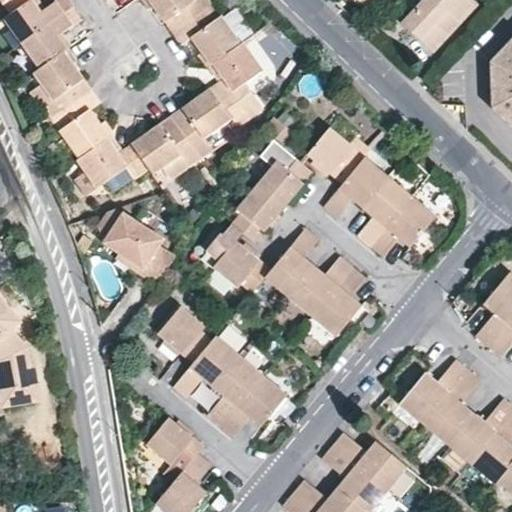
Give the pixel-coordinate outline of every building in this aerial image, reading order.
[(10,16),(31,1),(32,0),(0,0),(2,2),(1,2),(10,16)] [(56,0),(39,12),(31,1),(10,16),(4,20),(22,44),(75,7),(70,1),(69,0),(56,0)] [(148,0),(165,23),(174,35),(214,6),(209,0),(195,0),(195,1),(194,0),(148,0)] [(422,38),(433,49),(473,5),(467,0),(429,0),(407,24),(422,38)] [(174,35),(182,47),(192,40),(196,45),(210,66),(213,64),(240,45),(214,6),(174,35)] [(80,14),(75,7),(22,44),(39,68),(64,52),(68,49),(59,37),(84,20),(80,14)] [(511,38),(491,61),(503,72),(501,74),(508,80),(511,75),(511,38)] [(264,72),(243,43),(240,45),(213,64),(219,72),(224,81),(211,90),(229,114),(232,119),(238,127),(265,109),(247,83),(264,72)] [(92,91),(84,80),(74,66),(64,52),(39,68),(32,73),(52,102),(43,107),(52,120),(92,91)] [(511,75),(508,80),(501,74),(503,72),(491,61),(492,106),(504,94),(502,92),(510,85),(511,87),(511,75)] [(504,94),(492,106),(511,124),(511,87),(510,85),(502,92),(504,94)] [(229,114),(211,90),(190,105),(172,118),(201,159),(213,150),(205,138),(232,119),(229,114)] [(91,111),(101,104),(97,98),(92,91),(52,120),(80,157),(107,138),(109,137),(91,111)] [(299,138),(274,117),(264,130),(288,150),(299,138)] [(159,127),(133,146),(150,170),(154,174),(163,168),(180,155),(188,168),(201,159),(172,118),(159,127)] [(330,174),(343,184),(362,162),(352,153),(355,149),(350,144),(330,128),(307,155),(330,174)] [(372,150),(356,137),(350,144),(355,149),(352,153),(362,162),(366,157),(372,150)] [(115,149),(107,138),(80,157),(78,160),(97,189),(105,183),(126,169),(135,180),(150,170),(133,146),(119,155),(115,149)] [(314,173),(301,163),(289,153),(279,164),(276,161),(256,185),(284,209),(298,193),(314,173)] [(188,168),(180,155),(163,168),(171,180),(188,168)] [(354,199),(364,207),(389,177),(366,157),(362,162),(343,184),(324,207),(332,214),(337,219),(354,199)] [(135,180),(126,169),(105,183),(113,194),(135,180)] [(389,177),(364,207),(374,216),(358,235),(366,241),(372,246),(413,197),(389,177)] [(232,225),(243,233),(256,244),(273,222),(284,209),(256,185),(236,209),(241,213),(231,224),(232,225)] [(437,217),(413,197),(372,246),(379,252),(385,258),(401,238),(412,247),(437,217)] [(121,211),(117,208),(106,212),(97,226),(103,242),(121,211)] [(164,238),(121,211),(103,242),(110,246),(144,269),(164,238)] [(430,237),(438,244),(452,228),(444,220),(430,237)] [(265,278),(271,270),(252,254),(236,241),(243,233),(232,225),(208,254),(218,263),(213,268),(238,290),(242,285),(252,294),(265,278)] [(306,229),(271,270),(265,278),(289,298),(314,267),(304,259),(319,241),(313,236),(306,229)] [(314,267),(289,298),(312,317),(353,269),(345,262),(339,257),(324,275),(314,267)] [(353,269),(312,317),(337,338),(362,306),(352,298),(367,280),(361,275),(353,269)] [(511,273),(510,272),(483,305),(488,309),(494,314),(474,338),(487,348),(511,317),(511,273)] [(8,298),(0,288),(0,353),(4,358),(12,404),(44,398),(39,366),(35,366),(32,345),(16,327),(25,319),(8,298)] [(193,364),(213,341),(202,333),(206,328),(181,307),(158,335),(183,356),(193,364)] [(511,317),(487,348),(500,358),(511,344),(511,317)] [(193,364),(174,387),(188,398),(204,379),(208,383),(214,388),(240,356),(216,337),(213,341),(193,364)] [(240,356),(214,388),(219,392),(223,396),(208,414),(222,426),(263,376),(240,356)] [(432,377),(426,373),(399,406),(423,426),(469,369),(457,359),(437,382),(432,377)] [(469,369),(423,426),(446,445),(473,412),(468,408),(463,404),(482,380),(469,369)] [(287,396),(263,376),(222,426),(235,437),(250,418),(255,423),(261,428),(287,396)] [(469,464),(511,412),(511,405),(504,399),(484,421),(478,416),(473,412),(446,445),(451,449),(469,464)] [(511,440),(511,412),(469,464),(493,484),(496,480),(511,460),(511,444),(509,443),(511,440)] [(185,471),(200,454),(205,447),(169,417),(158,430),(146,445),(173,465),(175,462),(185,471)] [(366,451),(345,433),(333,446),(389,493),(409,468),(376,441),(371,446),(366,451)] [(372,511),(389,493),(333,446),(322,460),(344,479),(341,483),(336,488),(364,511),(372,511)] [(469,464),(451,449),(444,458),(462,473),(469,464)] [(185,471),(157,505),(165,511),(191,511),(207,492),(202,488),(196,483),(212,464),(200,454),(185,471)] [(511,494),(511,460),(496,480),(511,494)] [(295,492),(317,511),(364,511),(336,488),(332,493),(328,498),(306,479),(295,492)] [(317,511),(295,492),(283,506),(289,511),(317,511)] [(211,511),(213,509),(201,502),(195,511),(211,511)] [(0,511),(10,511),(10,503),(0,503),(0,511)]
